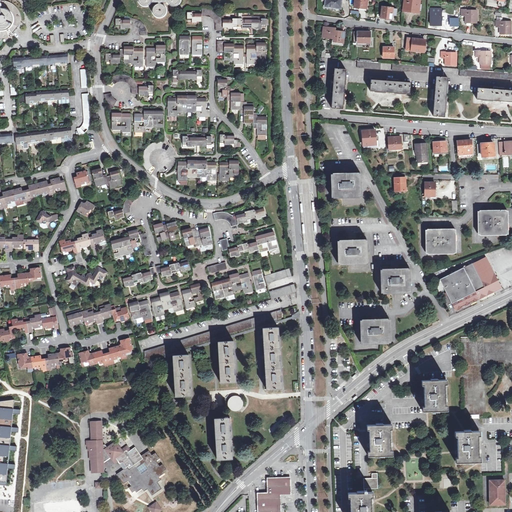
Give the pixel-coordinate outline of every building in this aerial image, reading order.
[(0,0),(0,39),(2,39),(3,39),(5,39),(6,39),(8,38),(9,38),(11,38),(12,37),(13,36),(14,35),(16,34),(17,33),(18,32),(19,31),(20,30),(20,29),(21,27),(22,27),(23,27),(23,26),(23,25),(23,24),(23,23),(22,23),(22,20),(22,18),(22,17),(22,15),(21,14),(21,12),(20,11),(20,9),(19,8),(18,7),(17,6),(16,5),(14,4),(13,3),(12,2),(10,1),(8,0),(7,0),(5,0),(4,0),(3,0),(0,0)] [(326,0),(325,5),(332,6),(332,7),(341,8),(341,0),(326,0)] [(405,0),(405,10),(418,12),(419,0),(405,0)] [(161,4),(161,2),(157,2),(157,4),(156,5),(155,5),(154,6),(154,7),(153,8),(153,10),(153,12),(153,14),(154,15),(154,16),(155,16),(156,17),(157,17),(158,18),(159,18),(161,18),(162,17),(163,17),(164,16),(165,15),(166,14),(166,13),(166,12),(167,10),(166,9),(166,7),(165,6),(164,6),(163,5),(162,4),(161,4)] [(381,18),(392,19),(393,8),(382,7),(381,18)] [(201,13),(201,16),(206,16),(208,16),(210,17),(211,18),(212,19),(214,14),(214,10),(211,9),(202,9),(201,13)] [(461,16),(466,16),(466,23),(477,23),(477,10),(466,10),(466,9),(461,10),(461,16)] [(223,27),(223,20),(222,20),(220,15),(216,11),(214,10),(214,14),(212,19),(214,20),(214,21),(215,23),(215,30),(223,30),(223,27)] [(191,13),(192,12),(187,12),(187,21),(192,21),(192,23),(197,23),(197,22),(197,19),(198,19),(198,18),(201,18),(201,16),(201,13),(195,13),(191,13)] [(436,16),(431,16),(431,25),(441,25),(442,12),(440,12),(437,12),(436,16)] [(233,19),(228,19),(223,19),(223,20),(223,27),(228,27),(227,28),(233,28),(233,26),(237,26),(237,17),(233,17),(233,19)] [(248,19),(247,19),(242,19),(242,18),(237,17),(237,26),(242,26),(242,28),(247,28),(247,27),(252,28),(252,19),(248,19)] [(458,26),(458,17),(448,17),(448,26),(458,26)] [(125,29),(125,28),(125,26),(127,26),(127,25),(130,25),(132,25),(134,25),(135,26),(137,27),(138,28),(139,30),(140,31),(140,32),(140,34),(141,35),(148,35),(147,30),(146,28),(146,27),(146,26),(145,25),(144,24),(143,23),(142,22),(141,21),(139,20),(136,19),(134,18),(130,18),(130,19),(120,20),(120,18),(116,18),(116,26),(120,26),(120,29),(125,29)] [(261,20),(256,19),(252,19),(252,28),(257,28),(257,29),(261,29),(261,27),(266,27),(266,18),(261,18),(261,20)] [(500,21),(497,21),(495,21),(495,28),(499,28),(500,34),(511,34),(511,22),(502,22),(500,22),(500,21)] [(324,28),(323,37),(334,38),(336,29),(324,28)] [(354,43),(370,44),(371,32),(354,32),(354,43)] [(184,49),(180,49),(180,54),(189,54),(189,47),(189,46),(188,46),(188,44),(189,44),(189,36),(180,36),(180,44),(184,44),(184,49)] [(193,46),(193,47),(192,54),(202,54),(202,49),(197,48),(197,44),(202,44),(202,36),(193,36),(193,44),(194,44),(194,46),(193,46)] [(409,51),(423,52),(425,40),(411,38),(409,51)] [(263,45),(257,45),(256,51),(261,51),(261,56),(256,55),(256,58),(256,59),(266,59),(266,44),(264,44),(263,45)] [(234,60),(234,57),(234,53),(234,45),(231,45),(231,46),(224,46),(224,51),(224,52),(228,52),(228,56),(224,55),(224,60),(234,60)] [(234,57),(234,60),(234,63),(243,63),(243,55),(243,53),(244,45),(234,45),(234,53),(238,53),(237,57),(234,57)] [(257,45),(247,45),(247,53),(247,55),(247,63),(256,64),(256,59),(256,58),(252,57),(252,53),(256,53),(256,51),(257,45)] [(162,48),(156,48),(156,53),(161,53),(161,57),(156,58),(156,60),(156,62),(165,62),(166,46),(162,46),(162,48)] [(143,47),(134,48),(133,56),(138,56),(138,60),(134,60),(134,63),(134,66),(143,66),(143,58),(143,47)] [(384,58),(394,58),(395,47),(384,47),(384,58)] [(120,54),(120,57),(124,57),(124,54),(128,55),(128,58),(124,58),(124,62),(134,63),(134,60),(133,56),(134,48),(130,48),(130,49),(124,49),(120,49),(120,54)] [(156,48),(147,48),(147,56),(148,56),(148,58),(146,58),(146,66),(147,66),(154,66),(156,66),(156,62),(156,60),(152,60),(152,56),(156,56),(156,53),(156,48)] [(491,67),(491,51),(480,51),(480,50),(474,50),(474,56),(480,57),(480,67),(491,67)] [(445,52),(445,51),(441,51),(441,58),(445,58),(445,65),(456,65),(456,53),(445,52)] [(68,53),(58,54),(58,62),(62,62),(62,63),(65,63),(69,62),(68,53)] [(111,53),(106,53),(106,61),(110,61),(110,64),(115,64),(115,63),(120,62),(120,57),(120,54),(115,54),(110,54),(111,53)] [(58,54),(47,55),(48,65),(52,64),(56,64),(56,62),(58,62),(58,54)] [(48,65),(47,55),(36,56),(37,64),(41,63),(41,65),(45,65),(48,65)] [(23,68),(23,66),(26,66),(25,56),(14,57),(14,67),(18,67),(18,68),(23,68)] [(30,66),(34,66),(33,64),(37,64),(36,56),(25,56),(26,66),(30,66)] [(381,70),(381,63),(357,61),(357,68),(381,70)] [(427,73),(428,66),(393,64),(392,70),(427,73)] [(82,87),(89,87),(87,68),(80,69),(82,87)] [(182,80),(182,79),(187,79),(192,79),(192,80),(197,80),(197,78),(201,78),(202,69),(197,69),(197,71),(192,71),(187,71),(182,71),(178,71),(178,69),(173,69),(172,78),(177,78),(177,80),(182,80)] [(335,69),(331,108),(343,109),(347,70),(335,69)] [(471,70),(466,69),(460,69),(459,76),(511,79),(511,72),(478,70),(471,70)] [(132,92),(139,94),(143,94),(143,95),(148,95),(148,93),(153,93),(153,84),(148,84),(148,85),(143,85),(139,86),(139,89),(138,86),(138,85),(137,84),(137,83),(136,81),(135,80),(134,79),(133,78),(132,77),(131,76),(130,76),(129,75),(128,74),(126,74),(125,74),(122,73),(121,73),(119,73),(118,73),(116,74),(115,74),(114,75),(113,75),(111,76),(110,77),(109,78),(108,79),(107,80),(106,82),(112,86),(113,84),(114,84),(114,83),(115,83),(116,82),(117,81),(118,81),(119,81),(120,81),(121,81),(122,81),(123,81),(124,81),(125,81),(126,82),(127,83),(128,83),(128,84),(129,84),(130,85),(130,86),(131,87),(131,88),(132,89),(132,90),(132,91),(132,92)] [(223,81),(217,81),(217,86),(222,87),(222,91),(217,90),(217,95),(226,95),(227,95),(227,86),(228,79),(231,79),(231,77),(231,75),(224,75),(224,78),(223,81)] [(433,116),(444,117),(447,78),(435,77),(433,116)] [(370,90),(410,94),(411,83),(371,79),(370,90)] [(236,100),(240,100),(240,94),(234,94),(234,92),(230,92),(230,91),(230,88),(231,86),(227,86),(227,95),(230,95),(230,108),(240,108),(240,104),(236,104),(236,100)] [(511,90),(478,88),(477,100),(511,102),(511,90)] [(68,89),(57,90),(58,99),(61,98),(65,98),(65,97),(69,96),(68,90),(68,89)] [(50,99),(55,99),(58,99),(57,90),(47,91),(47,98),(50,98),(50,99)] [(36,92),(37,100),(40,100),(44,100),(44,98),(47,98),(47,91),(36,92)] [(34,103),(33,101),(37,100),(36,92),(25,93),(26,103),(29,103),(34,103)] [(108,102),(113,106),(116,99),(115,99),(115,98),(114,98),(113,97),(113,96),(112,95),(111,94),(111,93),(111,92),(104,93),(106,98),(108,102)] [(82,125),(88,129),(91,122),(89,94),(82,94),(84,120),(84,121),(84,122),(84,123),(83,124),(82,125)] [(178,96),(178,97),(177,105),(177,110),(177,111),(187,112),(187,107),(183,107),(183,103),(187,103),(187,97),(181,97),(181,96),(178,96)] [(193,97),(187,97),(187,103),(191,103),(191,107),(187,107),(187,112),(196,112),(196,110),(196,106),(197,97),(197,96),(193,96),(193,97)] [(178,97),(168,97),(168,105),(169,105),(169,107),(168,107),(167,115),(177,116),(177,111),(177,110),(173,109),(173,105),(177,105),(178,97)] [(206,97),(197,97),(196,106),(201,106),(201,110),(196,110),(196,112),(196,116),(210,116),(210,108),(205,108),(205,107),(206,107),(206,97)] [(249,113),(253,113),(253,107),(248,107),(248,106),(243,106),(243,104),(244,100),(240,100),(240,104),(240,108),(243,108),(243,121),(253,122),(253,118),(249,117),(249,113)] [(144,112),(144,118),(148,118),(148,122),(144,122),(144,125),(144,126),(153,126),(154,111),(150,111),(150,112),(144,112)] [(157,111),(154,111),(153,126),(163,126),(163,122),(159,122),(159,118),(163,118),(163,112),(157,112),(157,111)] [(122,115),(122,120),(125,120),(125,125),(121,125),(121,129),(121,131),(131,131),(131,122),(130,122),(130,120),(131,120),(131,112),(122,112),(122,115)] [(144,112),(134,112),(134,120),(135,120),(135,122),(134,122),(134,131),(135,131),(143,131),(144,131),(144,126),(144,125),(139,125),(139,120),(144,120),(144,118),(144,112)] [(121,129),(121,125),(118,125),(118,120),(122,120),(122,115),(115,114),(115,113),(112,113),(112,129),(121,129)] [(257,122),(266,122),(266,115),(257,115),(257,113),(253,113),(253,118),(253,122),(257,122)] [(266,122),(257,122),(257,125),(258,125),(258,126),(257,126),(257,134),(267,135),(267,129),(263,129),(263,125),(266,125),(266,122)] [(86,133),(88,129),(82,125),(80,128),(78,129),(81,135),(86,133)] [(73,136),(72,130),(71,126),(61,128),(62,136),(65,135),(66,136),(70,136),(73,136)] [(61,128),(49,130),(51,139),(55,139),(55,138),(58,138),(58,136),(62,136),(61,128)] [(51,139),(49,130),(38,131),(39,139),(43,139),(44,141),(47,140),(51,139)] [(378,147),(378,136),(376,136),(375,130),(362,131),(363,148),(378,147)] [(38,131),(27,133),(29,141),(29,143),(33,142),(36,142),(36,140),(39,139),(38,131)] [(13,133),(8,134),(1,134),(2,142),(6,142),(6,143),(10,143),(14,143),(13,133)] [(29,141),(27,133),(16,135),(17,145),(21,144),(26,143),(25,142),(29,141)] [(234,143),(234,144),(234,146),(235,146),(237,146),(238,139),(234,138),(234,135),(230,135),(228,135),(225,134),(225,133),(220,133),(220,141),(224,142),(224,144),(229,144),(229,143),(233,143),(234,143)] [(197,144),(197,136),(192,136),(187,136),(188,135),(183,134),(182,142),(187,143),(187,145),(192,145),(192,144),(197,144)] [(202,136),(197,136),(197,144),(201,144),(201,145),(206,145),(206,143),(211,143),(211,135),(206,135),(206,136),(202,136)] [(386,144),(387,148),(387,152),(390,152),(390,149),(401,149),(401,137),(389,137),(389,144),(386,144)] [(472,154),(471,140),(457,141),(458,155),(472,154)] [(162,148),(163,141),(157,141),(153,142),(152,143),(148,145),(145,150),(144,154),(143,154),(143,160),(145,165),(147,169),(148,170),(153,165),(152,164),(151,163),(151,162),(150,161),(150,160),(150,159),(150,158),(150,157),(150,156),(150,155),(150,154),(151,153),(151,152),(152,151),(154,150),(155,149),(156,149),(157,148),(159,148),(160,148),(162,148)] [(511,141),(498,142),(499,155),(511,154),(511,153),(511,152),(511,141)] [(447,152),(446,142),(433,143),(434,153),(447,152)] [(416,156),(418,155),(418,162),(428,161),(427,143),(415,144),(416,156)] [(482,156),(488,156),(494,155),(494,152),(493,143),(481,144),(482,156)] [(187,160),(178,160),(178,169),(179,169),(179,171),(178,171),(178,179),(187,179),(187,176),(187,173),(183,173),(183,169),(187,169),(187,160)] [(191,160),(187,160),(187,169),(187,173),(187,176),(197,176),(197,171),(193,171),(193,167),(197,168),(197,162),(191,162),(191,160)] [(203,162),(197,162),(197,168),(201,168),(201,171),(197,171),(197,176),(202,176),(207,176),(206,173),(206,169),(207,161),(203,161),(203,162)] [(216,161),(207,161),(206,169),(211,169),(211,173),(206,173),(207,176),(206,179),(216,179),(216,174),(216,171),(215,171),(215,169),(216,169),(216,161)] [(229,161),(220,161),(219,169),(221,169),(220,171),(219,171),(219,179),(229,179),(229,176),(229,174),(225,173),(225,169),(229,169),(229,161)] [(232,161),(229,161),(229,169),(229,174),(229,176),(238,176),(239,172),(235,172),(235,168),(239,168),(239,162),(232,162),(232,161)] [(96,187),(108,183),(110,190),(114,189),(113,184),(112,181),(111,179),(107,180),(107,176),(106,175),(103,176),(101,169),(98,170),(98,171),(92,173),(94,179),(98,177),(99,181),(95,182),(96,187)] [(110,172),(110,175),(111,179),(112,181),(116,180),(117,183),(113,184),(114,189),(123,186),(118,170),(110,172)] [(88,182),(86,171),(76,174),(77,178),(74,179),(76,188),(81,186),(81,184),(86,182),(88,182)] [(335,197),(361,196),(360,172),(334,173),(335,197)] [(405,173),(395,173),(395,178),(394,178),(394,193),(394,194),(395,195),(396,196),(397,196),(398,196),(399,196),(400,195),(401,194),(401,191),(405,191),(405,173)] [(52,184),(54,191),(61,189),(62,191),(67,190),(65,181),(62,182),(61,178),(51,180),(52,184)] [(38,183),(41,193),(48,191),(49,194),(54,193),(54,191),(52,184),(48,185),(47,181),(38,183)] [(437,198),(437,185),(439,185),(439,182),(425,182),(425,198),(437,198)] [(26,191),(28,199),(33,198),(33,195),(41,193),(38,183),(29,186),(30,190),(26,191)] [(12,190),(15,200),(23,198),(23,201),(24,201),(28,199),(26,191),(26,190),(23,191),(22,187),(12,190)] [(8,202),(15,200),(12,190),(3,192),(4,196),(0,197),(3,206),(8,205),(8,202)] [(120,219),(119,218),(124,217),(123,213),(130,211),(129,210),(130,209),(130,208),(130,207),(130,205),(132,203),(133,202),(134,201),(136,200),(137,199),(135,192),(130,195),(126,199),(123,204),(122,209),(113,212),(112,210),(108,211),(110,219),(114,218),(115,221),(120,219)] [(94,206),(87,201),(85,204),(82,202),(77,211),(85,216),(89,209),(92,211),(94,206)] [(237,224),(242,222),(242,223),(247,222),(247,220),(255,218),(256,220),(261,219),(260,217),(265,216),(263,209),(254,211),(253,210),(244,212),(245,213),(235,216),(236,219),(235,220),(234,218),(233,217),(232,216),(230,215),(228,213),(225,213),(223,212),(222,212),(220,212),(218,212),(215,213),(213,214),(215,220),(217,219),(219,219),(220,219),(221,219),(223,219),(224,220),(225,220),(226,220),(227,221),(229,222),(229,223),(230,224),(230,225),(231,227),(238,225),(237,224)] [(46,222),(59,219),(59,214),(56,213),(49,216),(44,213),(44,210),(41,211),(36,221),(40,223),(42,223),(44,224),(45,224),(46,222)] [(480,234),(506,234),(505,210),(480,210),(480,234)] [(167,226),(168,230),(164,231),(162,223),(160,223),(153,225),(155,234),(159,233),(160,236),(156,237),(157,241),(170,238),(171,240),(180,238),(179,234),(174,235),(173,232),(178,230),(176,224),(170,226),(170,225),(167,226)] [(189,242),(185,243),(186,247),(195,244),(193,239),(191,230),(190,228),(181,231),(184,239),(188,238),(189,242)] [(206,241),(202,242),(203,245),(203,246),(212,244),(208,228),(199,230),(200,237),(201,239),(205,238),(206,241)] [(427,228),(427,252),(453,252),(454,228),(427,228)] [(92,237),(89,238),(91,244),(92,248),(96,247),(94,241),(95,241),(96,244),(100,243),(99,241),(105,240),(102,230),(96,231),(96,233),(91,235),(92,237)] [(142,245),(140,241),(136,242),(135,238),(139,237),(139,235),(138,231),(132,233),(131,232),(128,233),(129,235),(130,239),(131,244),(133,248),(142,245)] [(75,241),(77,252),(81,251),(79,245),(81,245),(82,248),(86,247),(85,245),(91,244),(89,238),(88,233),(82,235),(83,237),(78,238),(78,240),(75,241)] [(139,237),(140,241),(142,245),(144,256),(151,254),(146,233),(139,235),(139,237)] [(13,239),(9,239),(9,251),(12,251),(12,245),(14,245),(14,247),(18,247),(18,246),(24,246),(24,240),(24,235),(18,235),(18,237),(13,237),(13,239)] [(277,249),(276,244),(272,246),(271,242),(275,241),(274,235),(268,236),(268,235),(264,236),(264,237),(266,243),(267,247),(268,251),(277,249)] [(0,247),(4,247),(4,245),(6,245),(6,251),(9,251),(9,239),(5,239),(5,237),(0,237),(0,247)] [(268,251),(267,247),(263,248),(262,244),(266,243),(264,237),(258,239),(258,238),(255,238),(256,242),(258,250),(259,253),(268,251)] [(341,264),(367,263),(366,238),(341,239),(341,264)] [(118,252),(114,253),(115,257),(124,255),(129,253),(134,252),(133,248),(128,249),(127,245),(131,244),(130,239),(124,241),(124,239),(120,240),(117,241),(118,242),(112,244),(113,249),(117,248),(118,252)] [(220,241),(222,251),(228,249),(229,249),(226,239),(220,241)] [(39,241),(35,240),(24,240),(24,246),(24,248),(30,248),(30,250),(33,250),(34,248),(35,248),(35,251),(39,251),(39,241)] [(74,253),(77,252),(75,241),(71,242),(71,240),(65,242),(65,240),(59,241),(62,252),(67,250),(68,251),(72,250),(71,248),(72,247),(74,253)] [(253,251),(251,243),(246,245),(246,244),(242,245),(244,253),(248,252),(249,254),(254,253),(253,251)] [(244,253),(242,245),(237,246),(238,247),(233,248),(235,256),(235,257),(240,256),(239,254),(244,253)] [(158,273),(162,272),(163,276),(167,275),(167,276),(172,275),(172,273),(181,271),(182,272),(186,271),(186,270),(190,269),(187,259),(180,261),(181,263),(179,264),(179,262),(170,265),(170,266),(161,269),(160,266),(157,267),(158,273)] [(96,270),(92,276),(97,279),(100,278),(100,279),(103,279),(103,278),(105,277),(108,272),(103,269),(101,262),(94,264),(95,267),(96,270)] [(227,269),(225,262),(207,267),(209,274),(227,269)] [(440,279),(435,282),(439,291),(445,289),(451,302),(452,302),(475,291),(488,284),(484,275),(483,275),(481,271),(477,273),(472,263),(440,278),(440,279)] [(81,276),(78,274),(75,272),(75,270),(74,266),(68,268),(68,272),(66,272),(67,275),(68,277),(67,278),(66,281),(71,283),(76,286),(78,283),(77,281),(79,281),(81,276)] [(125,286),(129,285),(129,286),(134,285),(134,283),(143,281),(143,283),(149,281),(148,280),(153,279),(152,275),(155,274),(153,267),(150,268),(151,271),(141,274),(141,273),(132,275),(132,276),(123,279),(125,286)] [(383,292),(409,291),(408,267),(382,268),(383,292)] [(289,268),(264,276),(266,283),(291,276),(289,268)] [(31,273),(27,274),(28,281),(33,281),(33,278),(40,277),(39,269),(30,269),(31,273)] [(265,288),(263,282),(260,283),(259,279),(262,278),(260,270),(251,272),(254,281),(255,280),(255,283),(254,283),(256,291),(265,288)] [(83,273),(83,274),(81,276),(79,281),(87,286),(89,285),(90,286),(92,285),(92,284),(94,284),(97,279),(92,276),(90,275),(90,273),(88,273),(87,275),(83,273)] [(242,289),(241,285),(237,286),(237,283),(240,282),(239,276),(238,273),(232,274),(233,276),(229,277),(230,278),(232,287),(233,291),(233,292),(242,289)] [(242,289),(244,294),(253,292),(248,273),(239,276),(240,282),(241,285),(242,289)] [(28,281),(27,274),(18,274),(18,278),(15,279),(16,289),(22,288),(22,285),(29,284),(28,281)] [(16,289),(15,279),(11,279),(10,275),(1,276),(2,287),(10,286),(11,289),(16,289)] [(215,299),(225,297),(234,295),(233,292),(233,291),(229,292),(228,288),(232,287),(230,278),(224,280),(224,281),(221,282),(218,283),(217,281),(211,283),(215,299)] [(271,299),(296,292),(293,284),(269,291),(271,299)] [(197,287),(191,288),(193,294),(197,293),(198,297),(194,298),(195,301),(195,303),(204,300),(200,285),(197,286),(197,287)] [(185,301),(184,302),(186,309),(196,307),(195,303),(195,301),(190,302),(189,299),(194,297),(193,294),(191,288),(182,291),(184,300),(185,300),(185,301)] [(475,291),(452,302),(455,308),(456,310),(478,299),(475,291)] [(163,295),(160,296),(160,297),(151,299),(153,309),(154,308),(155,310),(154,310),(156,317),(165,315),(164,311),(173,309),(174,312),(183,310),(181,303),(180,303),(180,301),(181,301),(179,292),(169,295),(164,296),(163,295)] [(130,306),(131,312),(135,311),(136,315),(132,316),(133,320),(142,318),(143,321),(152,318),(148,300),(139,303),(135,304),(135,305),(130,306)] [(97,312),(100,322),(103,321),(102,316),(103,315),(104,318),(107,317),(107,316),(113,314),(112,310),(111,308),(110,304),(104,305),(105,307),(99,309),(100,311),(97,312)] [(112,310),(113,314),(115,321),(118,320),(118,319),(119,319),(120,321),(124,320),(123,319),(129,318),(126,307),(120,309),(121,311),(116,312),(115,309),(112,310)] [(100,322),(97,312),(93,313),(93,311),(87,312),(87,310),(81,312),(84,320),(84,322),(90,321),(90,322),(94,321),(93,318),(95,318),(96,323),(100,322)] [(78,322),(84,320),(81,312),(67,316),(70,327),(73,325),(72,322),(74,321),(74,324),(78,323),(78,322)] [(272,312),(215,330),(215,337),(272,320),(272,312)] [(35,317),(29,318),(30,320),(27,321),(29,332),(32,332),(31,326),(33,326),(33,328),(37,328),(37,326),(43,325),(42,319),(41,314),(34,316),(35,317)] [(277,321),(277,318),(276,319),(272,320),(272,323),(235,335),(215,340),(215,338),(212,338),(211,339),(211,341),(199,345),(168,354),(168,352),(165,353),(164,353),(164,358),(173,355),(196,348),(218,341),(263,328),(292,319),(292,316),(277,321)] [(56,317),(42,319),(43,325),(43,327),(49,326),(49,327),(53,327),(52,324),(54,324),(54,328),(58,327),(56,317)] [(17,320),(17,318),(12,319),(12,323),(13,325),(13,330),(19,329),(19,331),(23,330),(22,327),(24,327),(25,333),(29,332),(27,321),(24,321),(23,319),(22,320),(17,320)] [(363,343),(382,342),(389,342),(389,318),(363,319),(363,343)] [(13,325),(9,326),(9,329),(5,330),(4,329),(0,329),(0,339),(0,340),(5,339),(5,340),(10,339),(9,337),(11,337),(11,338),(15,337),(13,330),(13,325)] [(263,354),(279,354),(280,354),(279,341),(278,341),(277,336),(279,336),(278,327),(263,328),(263,354)] [(211,331),(168,344),(168,352),(170,351),(199,342),(211,339),(212,338),(211,331)] [(475,415),(486,415),(485,365),(505,364),(511,363),(511,341),(484,342),(484,336),(461,337),(464,415),(475,415)] [(121,345),(118,346),(121,356),(126,355),(125,351),(132,349),(129,338),(120,341),(121,345)] [(219,364),(235,361),(234,354),(233,354),(233,347),(234,347),(234,341),(218,341),(219,364)] [(146,359),(164,353),(165,353),(164,345),(145,351),(146,359)] [(110,353),(106,353),(109,362),(114,361),(113,358),(121,356),(118,346),(109,349),(110,353)] [(64,358),(72,357),(71,352),(70,348),(60,349),(61,353),(57,353),(58,361),(65,361),(64,358)] [(103,361),(104,364),(109,362),(106,353),(103,354),(102,350),(93,353),(95,361),(95,363),(103,361)] [(89,363),(95,361),(93,353),(89,354),(88,351),(79,353),(81,362),(82,362),(89,360),(89,363)] [(27,368),(33,367),(31,357),(28,357),(28,353),(18,354),(19,366),(27,365),(27,368)] [(59,364),(58,361),(57,353),(48,354),(48,359),(45,359),(46,369),(51,368),(51,365),(59,364)] [(174,377),(190,375),(190,368),(188,368),(188,362),(189,362),(189,354),(173,355),(174,377)] [(265,375),(280,375),(281,375),(280,361),(279,361),(279,354),(263,354),(265,375)] [(41,355),(31,357),(33,367),(41,366),(41,369),(46,369),(45,359),(42,360),(41,355)] [(235,361),(219,364),(220,382),(236,382),(236,374),(234,375),(234,368),(235,368),(235,361)] [(190,375),(174,377),(176,396),(191,395),(191,388),(189,388),(189,382),(190,382),(190,375)] [(280,375),(265,375),(266,389),(282,388),(281,381),(280,381),(280,375)] [(425,411),(446,410),(445,379),(424,380),(425,411)] [(236,408),(237,408),(238,408),(239,408),(239,407),(240,407),(241,406),(241,405),(242,404),(242,403),(242,402),(243,401),(243,400),(242,399),(242,398),(241,397),(240,396),(239,395),(238,395),(237,395),(235,395),(234,395),(234,396),(233,396),(232,396),(231,397),(231,398),(230,398),(232,400),(232,401),(231,402),(231,403),(232,404),(232,405),(232,406),(233,407),(234,407),(235,408),(236,408)] [(0,418),(9,420),(12,402),(0,400),(0,418)] [(216,439),(231,439),(231,431),(229,431),(229,424),(230,424),(230,417),(228,417),(227,416),(224,416),(224,417),(215,418),(216,439)] [(102,421),(89,421),(90,440),(85,440),(85,446),(87,446),(87,451),(88,451),(90,451),(90,455),(88,455),(89,460),(90,460),(90,473),(104,472),(103,462),(109,458),(114,464),(118,461),(119,463),(122,461),(126,467),(117,473),(124,482),(128,480),(131,485),(129,486),(133,491),(135,490),(136,492),(141,488),(144,491),(148,489),(152,495),(161,488),(157,482),(160,480),(159,477),(164,473),(163,471),(165,469),(162,464),(160,465),(156,460),(159,458),(155,452),(152,454),(149,450),(141,455),(135,446),(130,449),(127,445),(121,449),(115,440),(106,447),(104,444),(103,445),(102,421)] [(0,436),(9,437),(9,425),(0,424),(0,436)] [(370,455),(391,455),(391,442),(390,424),(369,425),(370,455)] [(458,462),(479,462),(478,431),(457,431),(458,452),(458,462)] [(231,439),(216,439),(217,459),(232,458),(232,451),(231,451),(230,445),(231,445),(231,439)] [(378,488),(378,478),(372,478),(364,478),(364,489),(378,488)] [(490,505),(505,504),(505,480),(490,480),(490,505)] [(258,505),(279,505),(279,499),(278,492),(268,493),(257,493),(258,505)] [(351,511),(371,511),(372,501),(371,492),(350,493),(351,511)] [(160,511),(164,510),(158,502),(149,507),(152,511),(160,511)]
